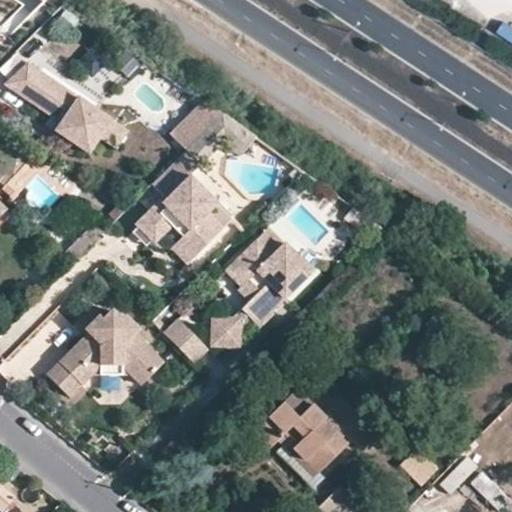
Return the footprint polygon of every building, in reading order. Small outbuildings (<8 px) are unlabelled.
[(104,120),(87,108),(33,72),(19,64),(0,83),(0,86),(29,105),(54,121),(55,134),(76,148),(87,146),(94,137),(104,120)] [(241,159),(256,136),(220,112),(184,150),(198,165),(221,141),(241,159)] [(94,137),(110,148),(120,132),(104,120),(94,137)] [(191,258),(230,220),(187,176),(198,165),(184,150),(151,184),(166,199),(161,204),(158,200),(135,223),(138,226),(152,240),(154,242),(169,227),(180,238),(175,242),(191,258)] [(138,226),(132,232),(145,246),(152,240),(138,226)] [(240,282),(247,274),(260,286),(248,296),(239,306),(231,314),(222,313),(213,322),(211,341),(237,343),(239,330),(252,319),(258,323),(271,310),(271,307),(264,301),(276,289),(283,295),(310,268),(281,239),(269,252),(255,238),(225,268),(240,282)] [(175,242),(169,248),(185,264),(191,258),(175,242)] [(240,282),(237,285),(248,296),(260,286),(247,274),(240,282)] [(283,295),(276,289),(264,301),(271,307),(283,295)] [(86,373),(95,364),(119,362),(128,372),(138,382),(160,360),(131,329),(134,326),(121,314),(118,316),(108,307),(98,317),(96,321),(99,324),(92,332),(88,328),(85,331),(42,372),(65,395),(78,382),(86,373)] [(214,313),(213,322),(222,313),(214,313)] [(98,317),(95,314),(82,327),(85,331),(88,328),(92,332),(99,324),(96,321),(98,317)] [(193,360),(206,348),(189,329),(175,343),(193,360)] [(95,364),(86,373),(128,372),(119,362),(95,364)] [(274,440),(279,434),(317,471),(350,439),(356,445),(371,430),(338,397),(321,415),(293,387),(252,429),(268,445),(274,440)] [(279,434),(274,440),(311,477),(317,471),(279,434)] [(343,511),(354,502),(337,485),(316,506),(322,511),(343,511)] [(0,511),(11,500),(0,490),(0,511)]
